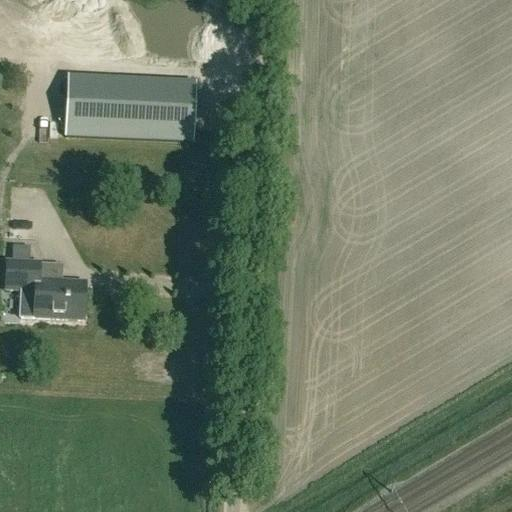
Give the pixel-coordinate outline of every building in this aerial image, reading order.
[(29,0),(28,44),(87,47),(89,9),(51,7),(51,1),(29,0)] [(192,144),(194,83),(68,78),(66,138),(192,144)] [(314,215),(295,216),(297,245),(315,244),(314,215)] [(34,319),(82,322),(84,285),(37,282),(38,265),(7,264),(6,291),(35,293),(34,319)] [(179,380),(182,362),(144,357),(141,375),(179,380)]
